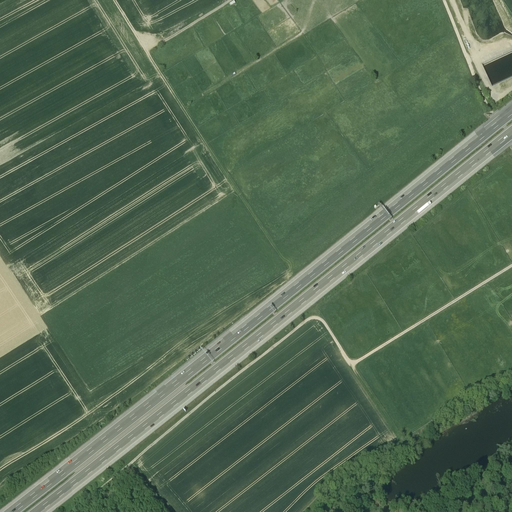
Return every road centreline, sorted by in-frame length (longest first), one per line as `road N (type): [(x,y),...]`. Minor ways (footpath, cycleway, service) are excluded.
road 1 (motorway): [(511,110),(10,511)]
road 2 (motorway): [(41,511),(511,135)]
road 3 (track): [(511,266),(352,365),(318,317),(309,318),(72,511)]
road 4 (track): [(112,0),(145,49),(231,0)]
road 5 (track): [(444,0),(478,88),(511,138)]
